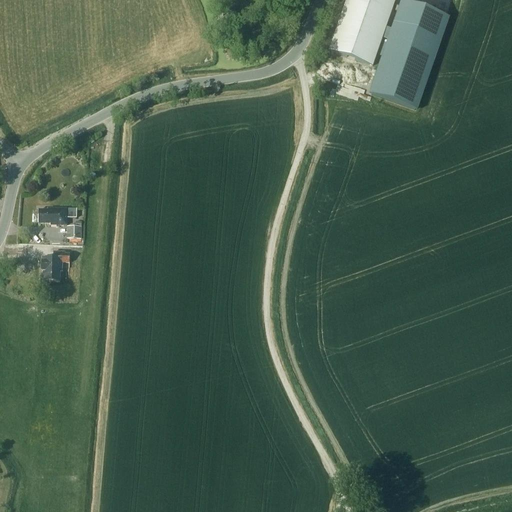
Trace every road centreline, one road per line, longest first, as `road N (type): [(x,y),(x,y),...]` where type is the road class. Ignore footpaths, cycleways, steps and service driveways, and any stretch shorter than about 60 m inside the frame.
road 1 (unknown): [(302,44),(307,131),(272,246),(265,318),(286,388),(352,511)]
road 2 (tertiary): [(15,170),(43,145),(148,94),(278,65),(302,44),(320,0)]
